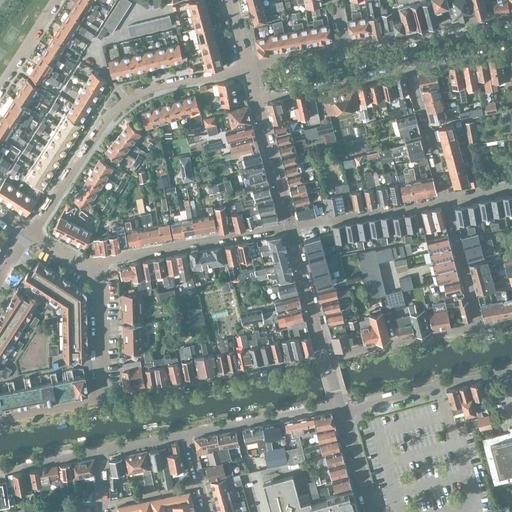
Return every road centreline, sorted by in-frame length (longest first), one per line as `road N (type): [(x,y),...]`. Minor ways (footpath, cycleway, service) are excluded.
road 1 (residential): [(102,400),(326,356)]
road 2 (residential): [(100,265),(289,227)]
road 3 (residential): [(344,412),(511,371)]
road 4 (residential): [(345,50),(511,14)]
road 5 (residential): [(31,233),(125,100)]
road 6 (residential): [(289,227),(445,199)]
road 7 (residential): [(256,99),(411,70)]
road 8 (residential): [(186,435),(339,404)]
road 9 (residential): [(326,356),(478,325)]
road 10 (residential): [(125,100),(99,46),(121,36),(131,18),(164,11)]
road 11 (residential): [(102,400),(100,265)]
road 12 (residential): [(326,356),(289,227)]
road 13 (residential): [(445,199),(411,70)]
road 14 (residential): [(289,227),(256,99)]
road 15 (residential): [(478,325),(445,199)]
road 16 (residential): [(125,100),(247,69)]
